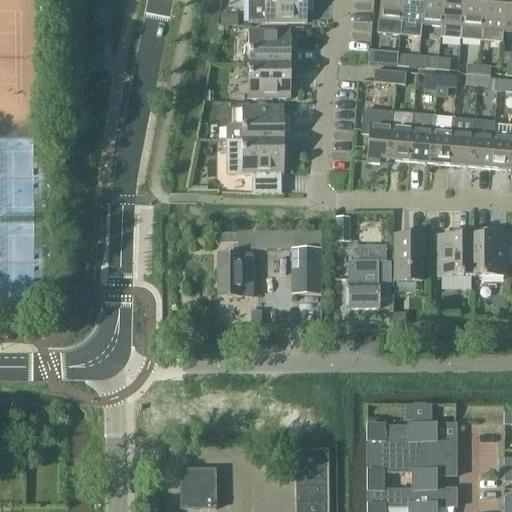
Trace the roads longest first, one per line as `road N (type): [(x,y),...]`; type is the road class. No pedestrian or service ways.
road 1 (unclassified): [(90,358),(511,364)]
road 2 (residential): [(344,0),(342,31),(328,53),(320,203),(511,202)]
road 3 (tertiary): [(90,358),(106,342),(118,307),(127,166),(160,0)]
road 4 (unclassified): [(117,511),(114,396),(90,358)]
